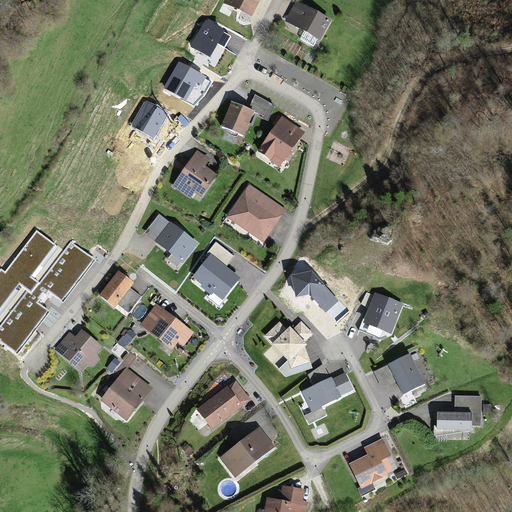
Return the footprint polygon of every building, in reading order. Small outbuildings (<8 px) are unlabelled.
[(224,0),(224,2),(245,13),(252,0),(224,0)] [(296,1),(286,19),(301,27),(299,30),(309,36),(311,32),(319,36),(328,18),(296,1)] [(207,19),(191,46),(210,57),(225,30),(207,19)] [(205,77),(181,64),(166,91),(190,104),(205,77)] [(231,101),(222,126),(242,135),(252,111),(262,115),(261,118),(268,121),(274,106),(255,95),(249,109),(231,101)] [(131,126),(153,139),(168,114),(146,100),(131,126)] [(281,119),(261,149),(283,164),(299,140),(291,134),(295,128),(281,119)] [(196,153),(173,188),(189,198),(193,191),(200,195),(213,176),(203,170),(208,161),(196,153)] [(250,183),(226,216),(262,242),(286,209),(250,183)] [(196,243),(159,214),(145,233),(182,261),(196,243)] [(58,247),(36,231),(5,272),(1,269),(0,269),(0,314),(22,286),(27,290),(0,325),(0,341),(17,354),(49,312),(37,303),(47,290),(62,302),(94,260),(71,242),(40,283),(34,279),(58,247)] [(207,254),(210,256),(194,276),(222,298),(237,278),(224,268),(233,256),(216,243),(207,254)] [(116,268),(98,294),(126,313),(137,297),(128,290),(135,281),(116,268)] [(337,301),(311,272),(292,276),(296,296),(309,294),(326,311),(337,301)] [(402,304),(375,294),(364,322),(390,333),(402,304)] [(194,332),(154,305),(139,327),(172,349),(176,342),(183,347),(194,332)] [(307,344),(278,318),(260,338),(288,362),(291,372),(313,365),(307,344)] [(73,335),(67,331),(53,348),(81,371),(86,364),(91,368),(100,358),(95,354),(101,347),(78,329),(73,335)] [(406,352),(372,369),(381,387),(394,380),(401,395),(422,385),(406,352)] [(314,386),(303,392),(313,411),(304,415),(308,424),(326,415),(321,406),(340,397),(339,395),(352,389),(344,374),(330,381),(329,379),(323,365),(309,375),(314,386)] [(124,371),(101,402),(125,420),(149,389),(124,371)] [(249,399),(234,379),(195,408),(210,428),(249,399)] [(451,411),(434,411),(433,428),(467,429),(468,424),(480,425),(481,396),(452,396),(451,411)] [(258,427),(220,456),(236,477),(274,448),(258,427)] [(348,463),(358,482),(393,465),(379,437),(361,446),(365,454),(348,463)] [(296,511),(301,491),(279,486),(276,500),(265,498),(263,511),(257,511),(256,511),(296,511)]
